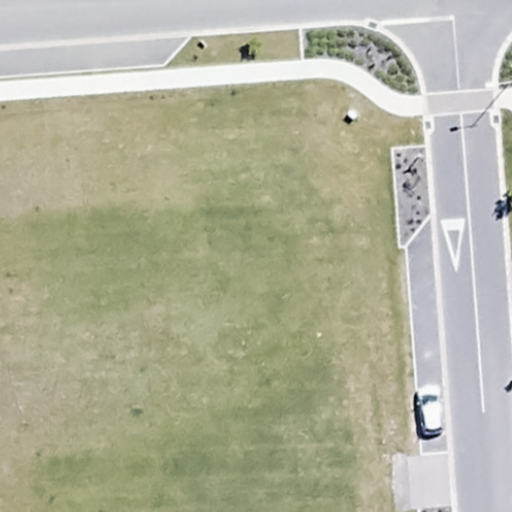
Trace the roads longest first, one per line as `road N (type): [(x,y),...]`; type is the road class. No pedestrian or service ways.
road 1 (residential): [(451,0),(492,511)]
road 2 (residential): [(0,12),(185,0)]
